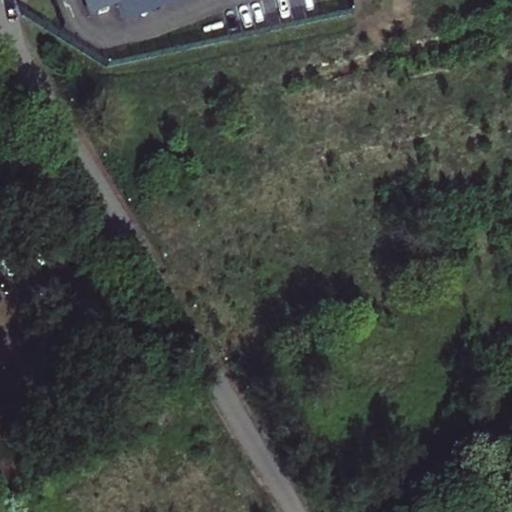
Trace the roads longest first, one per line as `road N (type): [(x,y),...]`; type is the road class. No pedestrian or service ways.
road 1 (unclassified): [(0,66),(88,170),(291,511)]
road 2 (residential): [(511,429),(443,468),(395,511)]
